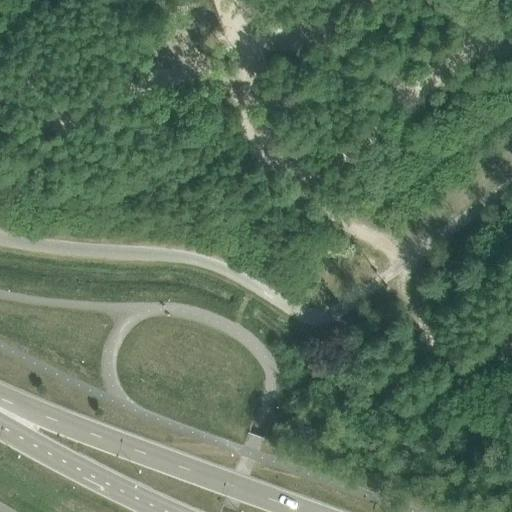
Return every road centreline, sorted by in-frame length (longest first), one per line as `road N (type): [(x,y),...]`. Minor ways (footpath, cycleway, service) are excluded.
road 1 (residential): [(511,185),(341,316),(310,318),(173,253),(0,238)]
road 2 (tertiary): [(290,511),(0,406)]
road 3 (tertiary): [(0,413),(37,449),(170,511)]
